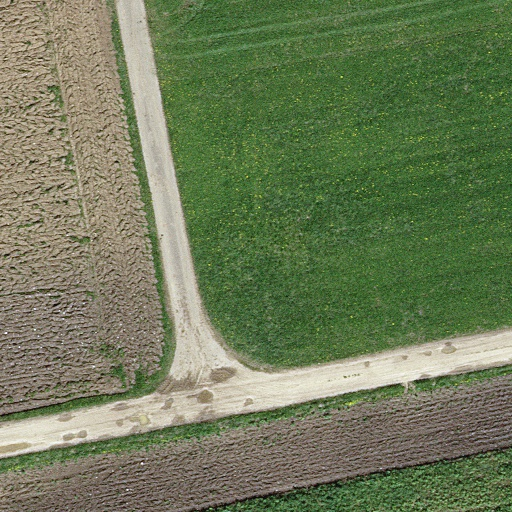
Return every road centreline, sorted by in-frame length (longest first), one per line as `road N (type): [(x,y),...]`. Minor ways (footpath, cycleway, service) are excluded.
road 1 (track): [(0,445),(511,344)]
road 2 (track): [(195,407),(123,0)]
